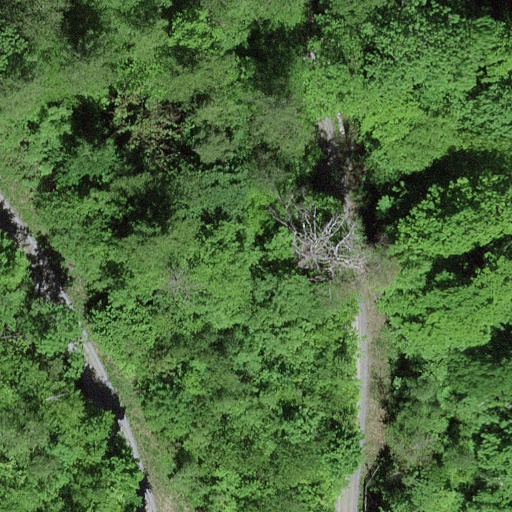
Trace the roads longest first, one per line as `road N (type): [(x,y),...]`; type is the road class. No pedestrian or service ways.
road 1 (track): [(292,0),(325,147),(355,351),(340,511)]
road 2 (track): [(148,511),(129,444),(64,314),(0,220)]
